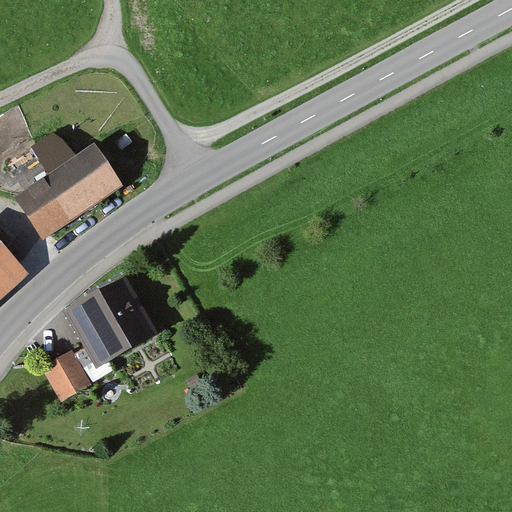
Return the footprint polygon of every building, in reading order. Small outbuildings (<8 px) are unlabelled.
[(56,177),(26,195),(53,239),(134,189),(105,143),(86,155),(74,136),(42,155),(56,177)] [(34,144),(1,151),(6,172),(39,165),(34,144)] [(0,303),(30,276),(0,243),(0,303)] [(128,280),(67,314),(98,372),(160,338),(128,280)] [(72,353),(43,370),(63,404),(92,387),(72,353)]
